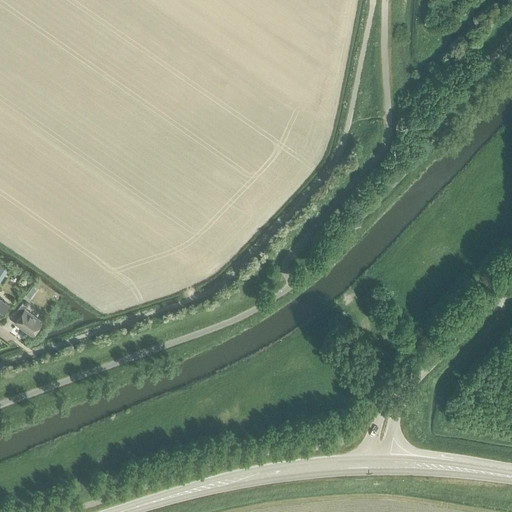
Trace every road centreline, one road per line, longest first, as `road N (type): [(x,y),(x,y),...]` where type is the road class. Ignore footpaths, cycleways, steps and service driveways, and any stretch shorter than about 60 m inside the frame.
road 1 (secondary): [(121,511),(259,475),(365,464)]
road 2 (tertiary): [(511,283),(397,399)]
